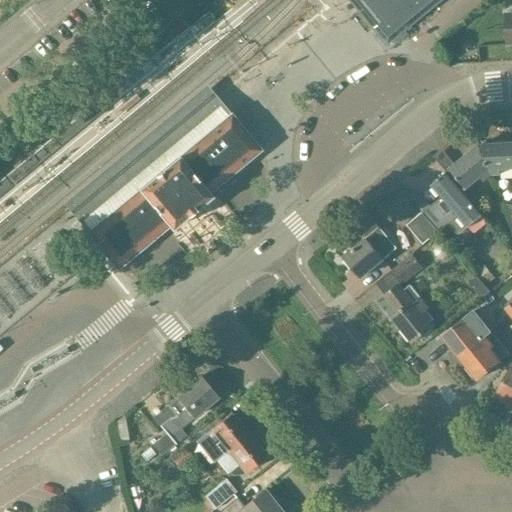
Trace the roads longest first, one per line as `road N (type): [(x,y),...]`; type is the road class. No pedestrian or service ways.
road 1 (residential): [(274,249),(452,96),(511,87)]
road 2 (residential): [(467,451),(435,436),(389,394),(274,249)]
road 3 (residential): [(206,306),(364,511)]
road 4 (residential): [(47,432),(206,306)]
